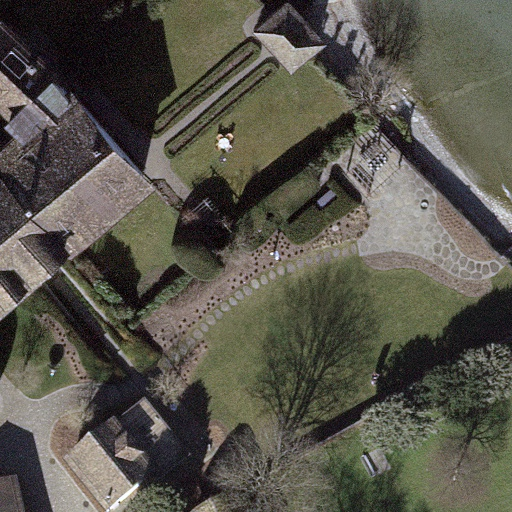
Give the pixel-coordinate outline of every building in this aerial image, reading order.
[(286,0),(255,29),(292,70),(327,40),(291,0),(286,0)] [(0,138),(5,145),(0,148),(0,301),(139,187),(4,25),(0,28),(0,138)] [(117,425),(71,460),(109,511),(120,511),(160,482),(117,425)] [(25,511),(19,483),(0,486),(0,511),(25,511)] [(236,511),(232,503),(214,511),(236,511)]
